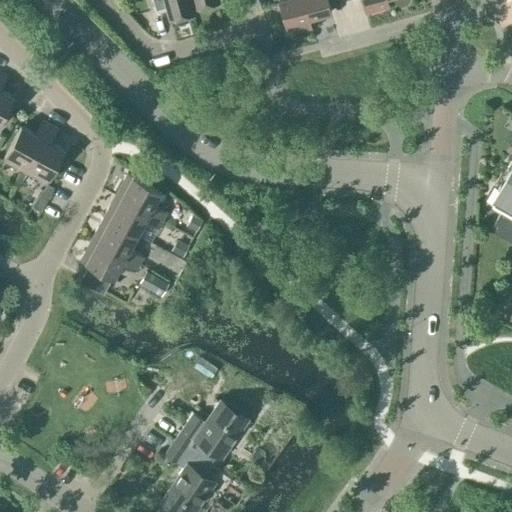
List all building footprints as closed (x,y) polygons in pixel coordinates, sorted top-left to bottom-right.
[(193,7),(191,0),(152,0),(155,10),(167,7),(171,19),(195,12),(193,7)] [(311,27),(308,18),(303,0),(278,0),(288,33),(311,27)] [(303,0),(308,18),(330,12),(327,0),(303,0)] [(387,6),(384,0),(361,0),(365,12),(387,6)] [(0,87),(6,76),(0,72),(0,121),(14,97),(0,89),(0,87)] [(2,159),(24,171),(50,124),(42,120),(35,133),(20,125),(2,159)] [(57,128),(50,124),(24,171),(46,183),(64,149),(50,141),(57,128)] [(511,158),(488,200),(502,208),(490,230),(511,243),(511,242),(511,158)] [(127,172),(115,194),(162,220),(166,212),(153,205),(161,190),(127,172)] [(158,227),(162,220),(115,194),(104,216),(137,234),(145,220),(158,227)] [(129,248),(137,234),(104,216),(92,238),(139,263),(143,256),(129,248)] [(135,271),(139,263),(92,238),(80,260),(113,278),(121,264),(135,271)] [(146,269),(138,283),(161,296),(169,282),(146,269)] [(158,368),(149,361),(139,375),(148,381),(158,368)] [(192,412),(174,438),(212,465),(220,454),(223,455),(247,419),(219,400),(205,421),(192,412)] [(205,476),(212,465),(174,438),(164,453),(184,467),(161,499),(180,511),(193,511),(214,483),(205,476)]
